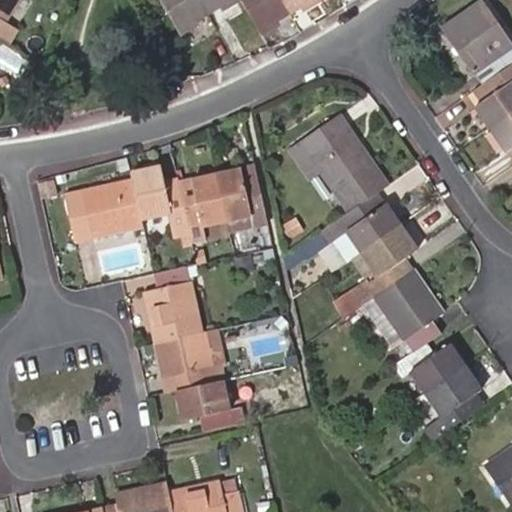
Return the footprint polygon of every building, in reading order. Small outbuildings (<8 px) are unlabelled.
[(0,0),(0,36),(7,40),(14,28),(2,20),(14,0),(0,0)] [(193,19),(206,11),(199,0),(159,0),(178,32),(196,22),(193,19)] [(199,0),(206,11),(218,4),(221,7),(233,0),(199,0)] [(240,0),(260,32),(277,22),(275,19),(288,11),(281,0),(240,0)] [(281,0),(288,11),(301,4),(302,7),(313,0),(281,0)] [(471,69),(482,83),(511,61),(511,45),(511,46),(479,1),(441,27),(470,69),(471,69)] [(511,61),(482,83),(481,84),(489,95),(481,100),(474,106),(489,126),(511,110),(511,61)] [(473,89),(481,100),(489,95),(481,84),(473,89)] [(511,110),(489,126),(505,150),(509,148),(511,151),(511,110)] [(335,134),(346,127),(338,114),(327,122),(335,134)] [(335,134),(327,122),(287,150),(334,219),(375,192),(386,185),(346,127),(335,134)] [(505,150),(489,126),(482,132),(498,155),(505,150)] [(128,171),(130,177),(139,218),(168,212),(170,221),(183,218),(179,198),(175,181),(175,180),(163,182),(158,164),(128,171)] [(266,223),(254,164),(216,172),(226,220),(248,215),(251,227),(266,223)] [(175,181),(179,198),(183,218),(188,239),(203,235),(201,225),(226,220),(216,172),(190,178),(175,181)] [(140,225),(139,218),(130,177),(64,193),(74,238),(140,225)] [(375,192),(334,219),(298,243),(306,256),(321,247),(330,259),(342,250),(347,258),(398,223),(385,204),(384,205),(375,192)] [(248,215),(226,220),(228,232),(251,227),(248,215)] [(398,223),(347,258),(361,278),(348,288),(360,303),(375,293),(412,268),(404,256),(415,249),(398,223)] [(143,290),(154,342),(200,332),(189,281),(197,280),(193,264),(153,273),(156,287),(143,290)] [(375,293),(360,303),(390,346),(402,338),(411,351),(426,341),(440,332),(431,319),(442,311),(412,268),(375,293)] [(209,368),(200,332),(154,342),(161,377),(176,374),(179,388),(220,380),(218,366),(209,368)] [(426,341),(411,351),(391,365),(400,376),(409,370),(424,392),(463,366),(448,343),(434,352),(426,341)] [(463,366),(424,392),(440,415),(421,429),(428,440),(473,409),(465,399),(479,388),(463,366)] [(226,409),(220,380),(179,388),(175,389),(181,418),(198,415),(201,430),(242,421),(240,407),(226,409)] [(511,444),(483,465),(510,503),(511,501),(511,444)] [(217,480),(166,492),(169,511),(238,511),(234,490),(220,494),(217,480)] [(101,509),(101,511),(169,511),(166,492),(164,482),(112,493),(115,507),(101,509)]
